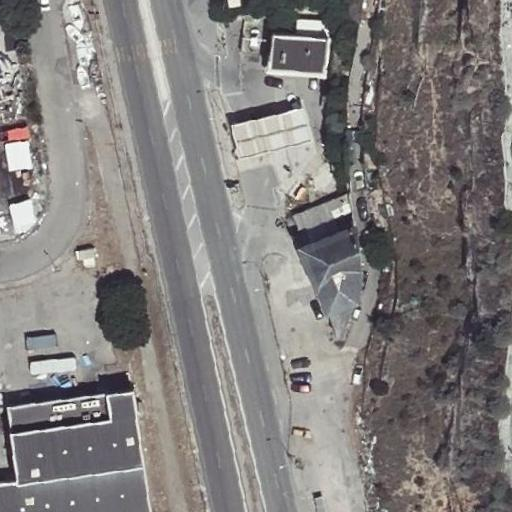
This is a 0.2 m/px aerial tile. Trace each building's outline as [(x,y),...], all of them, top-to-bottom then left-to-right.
[(296,36),(321,38),(322,24),(298,21),(296,36)] [(328,39),(321,38),(296,36),(273,33),(271,55),(270,69),(303,73),(325,75),(328,39)] [(230,124),(237,155),(261,150),(309,139),(302,108),(254,119),(230,124)] [(10,185),(0,185),(0,234),(16,232),(10,185)] [(351,203),(350,195),(328,203),(330,211),(351,203)] [(339,236),(355,230),(348,211),(332,217),(339,236)] [(306,228),(313,246),(339,236),(332,217),(306,228)] [(359,267),(355,230),(339,236),(313,246),(305,248),(340,347),(354,301),(359,267)] [(95,247),(80,249),(81,258),(96,256),(95,247)] [(0,472),(0,474),(4,511),(126,511),(154,509),(138,381),(13,396),(22,470),(0,472)]
